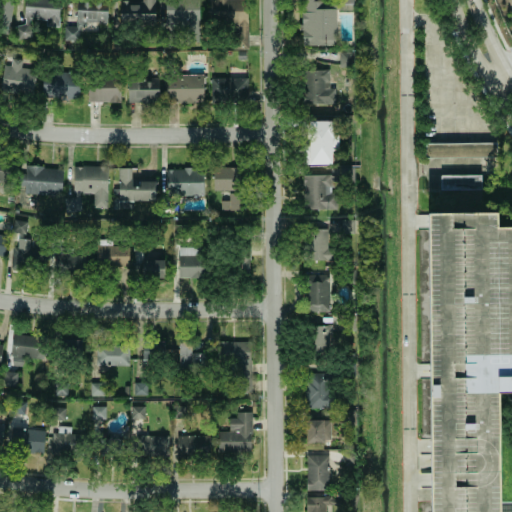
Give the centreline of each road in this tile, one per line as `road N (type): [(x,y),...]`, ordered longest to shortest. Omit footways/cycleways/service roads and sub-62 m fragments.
road 1 (residential): [(271,0),(276,511)]
road 2 (residential): [(276,489),(0,478)]
road 3 (residential): [(275,309),(104,309),(0,299)]
road 4 (residential): [(272,135),(98,135),(0,125)]
road 5 (tertiary): [(448,0),(511,126)]
